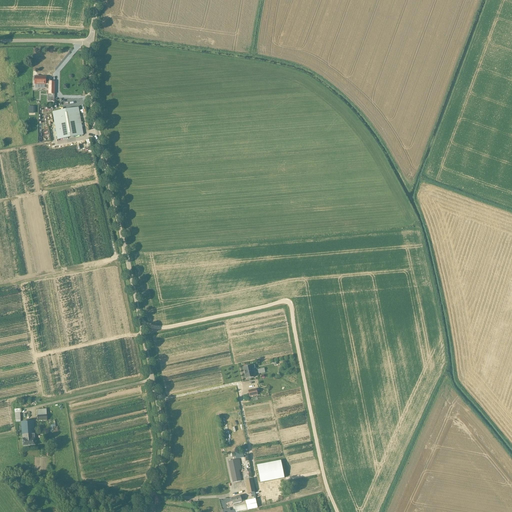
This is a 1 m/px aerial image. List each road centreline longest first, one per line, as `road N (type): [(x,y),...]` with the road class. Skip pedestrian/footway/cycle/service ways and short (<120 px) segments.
road 1 (unclassified): [(135,511),(157,475),(163,436),(97,130),(90,43)]
road 2 (track): [(93,21),(248,36),(249,50),(269,53),(272,44),(315,58),(365,96),(418,166)]
road 3 (track): [(140,320),(166,327),(287,301),(336,511)]
